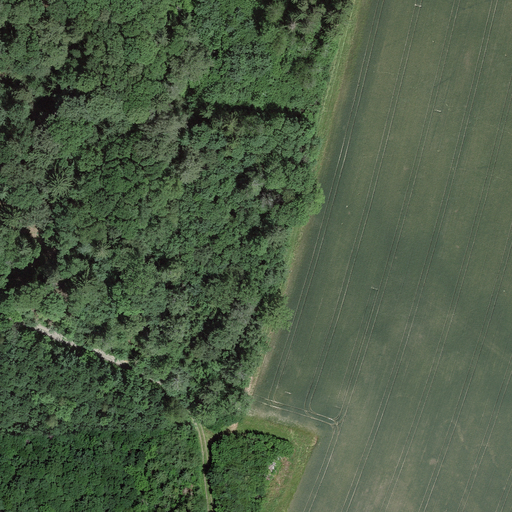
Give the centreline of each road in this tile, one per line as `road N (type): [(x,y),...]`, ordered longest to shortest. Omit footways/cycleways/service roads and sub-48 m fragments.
road 1 (track): [(201,426),(230,393),(289,251),(343,0)]
road 2 (track): [(210,511),(201,426),(143,349),(0,280)]
